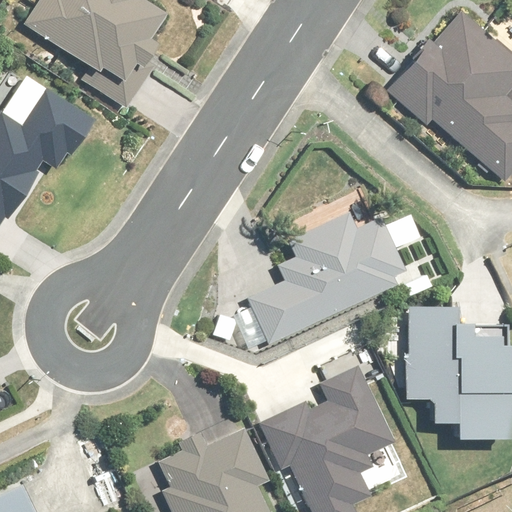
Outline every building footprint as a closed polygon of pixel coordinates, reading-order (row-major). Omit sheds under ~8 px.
[(41,0),(26,24),(111,77),(102,92),(127,108),(160,56),(154,52),(160,44),(152,39),(167,14),(144,0),(41,0)] [(434,44),(432,42),(389,90),(429,126),(435,120),(503,182),(511,172),(511,100),(507,96),(511,90),(511,56),(463,12),(434,44)] [(98,122),(48,87),(33,109),(29,107),(18,123),(2,112),(0,115),(0,228),(7,217),(13,221),(51,165),(57,169),(66,157),(72,161),(98,122)] [(351,212),(289,239),(296,255),(278,263),(285,280),(249,296),(269,341),(402,282),(409,297),(434,286),(427,271),(432,269),(426,255),(403,265),(396,249),(422,238),(412,214),(386,225),(382,217),(358,228),(351,212)] [(474,323),(459,322),(459,308),(410,306),(406,399),(436,401),(435,422),(460,423),(460,436),(510,439),(511,389),(511,344),(502,344),(502,337),(494,337),(494,332),(474,331),(474,323)] [(356,511),(352,502),(369,494),(359,473),(371,467),(366,456),(395,443),(360,364),(319,382),(327,400),(310,408),(308,403),(260,424),(281,472),(293,467),(313,511),(356,511)] [(271,511),(259,486),(269,481),(244,427),(206,445),(201,434),(180,444),(183,451),(158,462),(170,487),(162,491),(171,511),(271,511)] [(35,511),(22,485),(0,495),(0,511),(35,511)]
